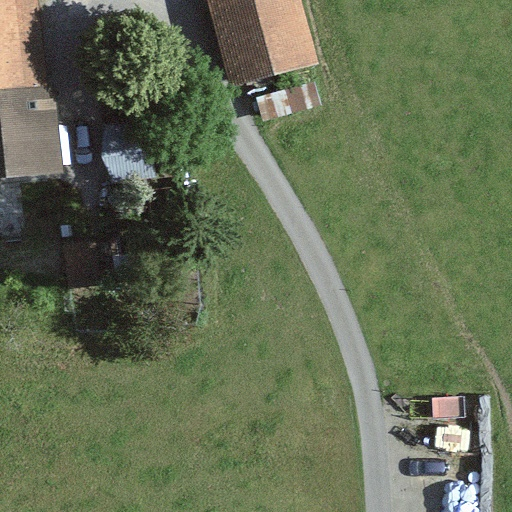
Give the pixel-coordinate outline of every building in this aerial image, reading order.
[(0,0),(0,92),(54,87),(44,0),(0,0)] [(301,0),(213,0),(235,87),(318,66),(301,0)] [(54,87),(0,92),(0,172),(63,165),(54,87)] [(175,149),(169,112),(104,123),(113,183),(149,177),(146,154),(175,149)] [(95,241),(65,246),(72,288),(102,283),(95,241)]
